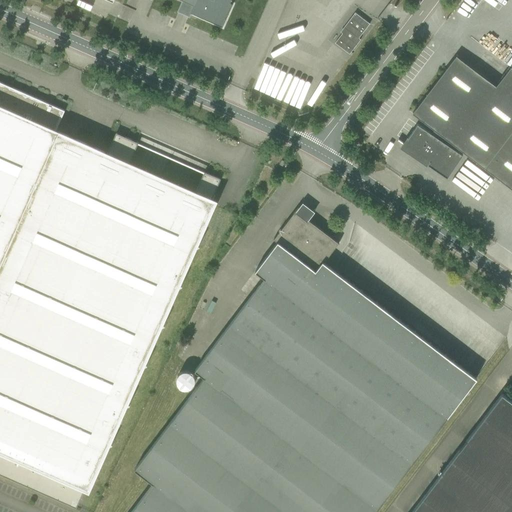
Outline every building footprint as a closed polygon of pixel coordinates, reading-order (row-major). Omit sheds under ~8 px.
[(180,0),(193,5),(190,13),(222,27),(232,4),(230,3),(231,0),(180,0)] [(370,24),(355,13),(344,27),(346,29),(335,43),(349,54),(360,40),(359,38),(370,24)] [(404,143),(399,139),(398,140),(425,158),(425,159),(430,161),(428,164),(447,178),(463,155),(458,152),(460,149),(511,189),(511,67),(496,86),(456,56),(413,113),(434,130),(431,133),(418,124),(404,143)] [(0,472),(76,506),(85,486),(88,487),(107,444),(113,443),(113,442),(112,442),(109,440),(125,405),(130,403),(130,402),(127,401),(142,365),(148,363),(147,363),(144,361),(160,326),(165,324),(165,323),(161,322),(177,286),(183,284),(182,284),(179,282),(194,247),(200,245),(199,244),(196,243),(215,200),(212,199),(221,179),(204,172),(196,190),(130,161),(138,142),(116,133),(107,153),(59,132),(56,130),(65,110),(0,81),(0,472)] [(373,511),(476,377),(324,261),(338,243),(339,243),(339,242),(309,219),(307,221),(295,212),(299,207),(298,207),(274,239),(277,242),(255,271),(265,278),(195,370),(205,377),(135,469),(154,483),(131,511),(373,511)] [(511,511),(511,401),(502,393),(411,511),(511,511)]
